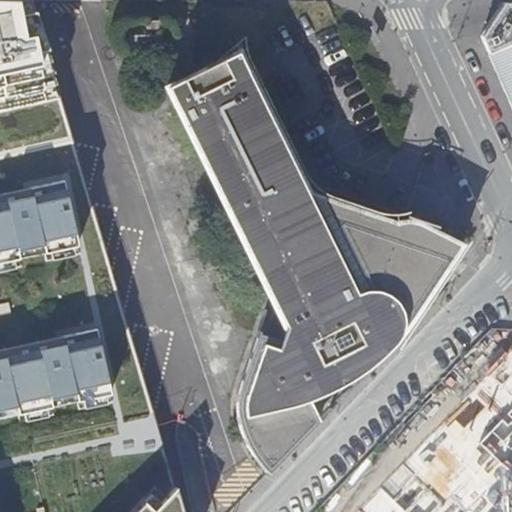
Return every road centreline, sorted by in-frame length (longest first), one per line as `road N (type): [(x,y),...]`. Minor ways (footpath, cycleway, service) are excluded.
road 1 (unclassified): [(271,511),(511,262)]
road 2 (residential): [(511,218),(412,0)]
